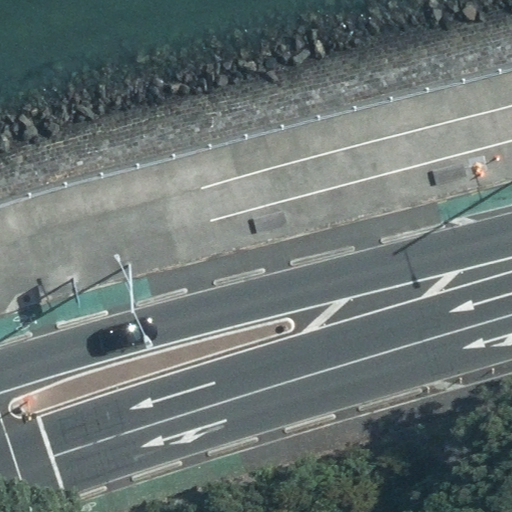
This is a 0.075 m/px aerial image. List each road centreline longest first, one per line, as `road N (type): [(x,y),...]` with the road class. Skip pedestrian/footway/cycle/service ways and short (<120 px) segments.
road 1 (primary): [(511,328),(0,479)]
road 2 (primary): [(0,398),(511,255)]
